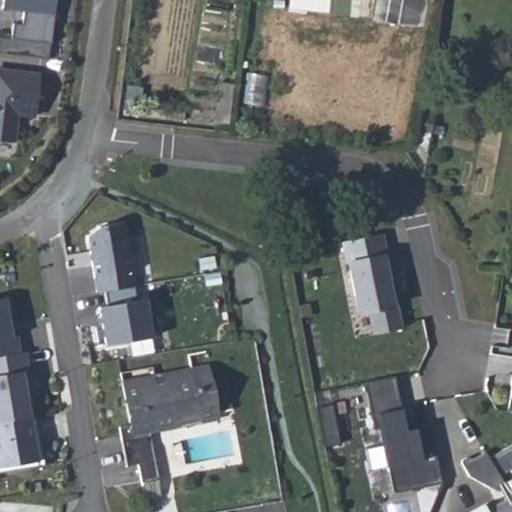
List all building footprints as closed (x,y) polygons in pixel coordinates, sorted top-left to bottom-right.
[(0,35),(0,36),(0,50),(52,55),(57,0),(3,0),(3,6),(26,8),(25,23),(14,22),(13,36),(0,35)] [(0,62),(0,162),(24,165),(34,66),(0,62)] [(101,226),(88,236),(99,293),(140,291),(128,223),(101,226)] [(381,235),(342,243),(346,265),(348,265),(358,314),(368,312),(372,335),(400,330),(393,296),(390,297),(387,279),(390,278),(381,235)] [(15,298),(0,300),(0,358),(25,354),(15,298)] [(152,299),(101,307),(108,347),(158,340),(152,299)] [(27,357),(0,362),(0,418),(36,412),(27,357)] [(140,462),(143,478),(162,474),(153,433),(224,418),(211,361),(123,380),(132,423),(118,427),(126,465),(140,462)] [(429,427),(405,432),(394,377),(364,383),(373,430),(379,429),(392,493),(441,484),(429,427)] [(37,417),(0,422),(0,472),(46,463),(37,417)] [(511,511),(511,434),(495,441),(492,436),(478,441),(485,455),(507,471),(511,469),(511,490),(507,493),(506,490),(478,501),(481,511),(511,511)]
